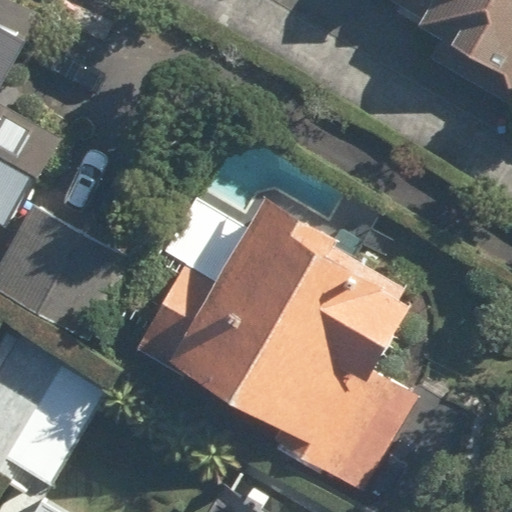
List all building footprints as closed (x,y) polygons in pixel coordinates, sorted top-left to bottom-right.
[(0,0),(0,170),(24,185),(50,140),(0,111),(0,82),(38,16),(8,0),(0,0)] [(511,0),(355,0),(511,93),(511,0)] [(0,222),(20,188),(0,175),(0,222)] [(182,260),(131,351),(160,368),(215,416),(300,449),(295,462),(363,493),(419,392),(366,363),(405,293),(348,261),(358,243),(241,177),(192,265),(182,260)] [(0,273),(0,289),(88,346),(94,337),(106,344),(124,315),(116,310),(155,249),(56,186),(0,273)] [(107,391),(64,369),(11,462),(51,487),(107,391)] [(260,511),(221,489),(208,511),(260,511)]
